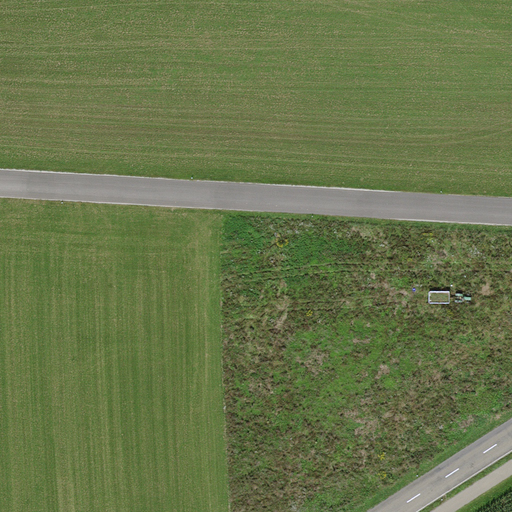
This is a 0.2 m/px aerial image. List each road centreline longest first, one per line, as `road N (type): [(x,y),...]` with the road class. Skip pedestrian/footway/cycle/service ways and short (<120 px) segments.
road 1 (unclassified): [(511,213),(0,186)]
road 2 (tertiary): [(511,437),(397,511)]
